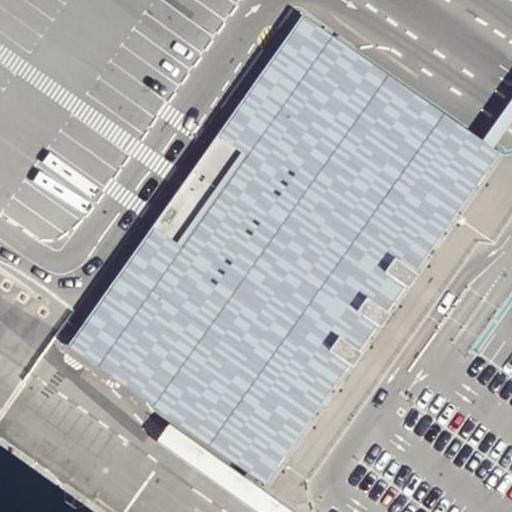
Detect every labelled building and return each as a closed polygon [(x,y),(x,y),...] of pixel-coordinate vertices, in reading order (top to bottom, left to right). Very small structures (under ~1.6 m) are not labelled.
[(285,29),(480,167),(493,150),(487,146),(475,138),(298,11),(285,29)] [(285,29),(75,325),(270,463),(480,167),(285,29)] [(511,84),(475,138),(487,146),(511,109),(511,84)] [(270,463),(75,325),(62,342),(135,394),(257,481),(270,463)] [(291,511),(170,425),(159,440),(258,511),(291,511)]
